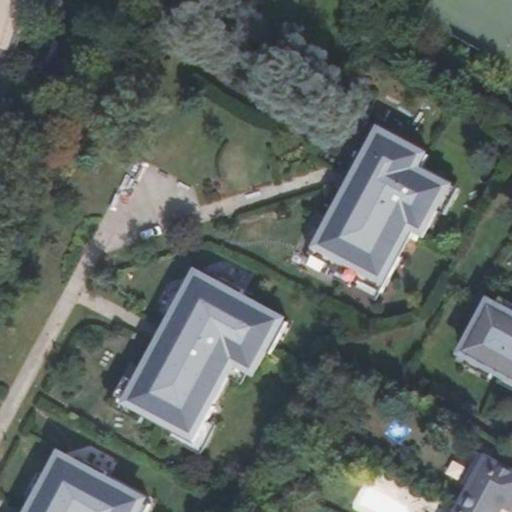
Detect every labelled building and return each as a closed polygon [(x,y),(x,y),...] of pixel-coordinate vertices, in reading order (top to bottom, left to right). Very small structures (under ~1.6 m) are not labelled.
[(0,0),(0,44),(14,49),(28,0),(0,0)] [(380,160),(394,135),(385,131),(372,155),(380,160)] [(434,157),(394,135),(380,160),(372,155),(358,183),(336,223),(332,220),(313,255),(335,267),(333,271),(364,286),(365,283),(388,295),(420,236),(429,239),(458,185),(428,168),(434,157)] [(336,223),(358,183),(348,178),(343,188),(347,191),(332,220),(336,223)] [(147,420),(165,430),(242,289),(225,280),(223,284),(184,295),(181,293),(169,316),(174,319),(139,383),(130,378),(113,409),(144,425),(147,420)] [(242,289),(165,430),(175,435),(172,441),(203,457),(220,426),(211,422),(232,380),(244,386),(253,369),(260,372),(269,354),(274,357),(291,325),(244,299),(247,292),(242,289)] [(478,366),(479,367),(511,309),(510,308),(506,315),(487,305),(463,350),(481,360),(478,366)] [(511,309),(479,367),(511,384),(511,309)] [(479,491),(468,510),(471,511),(506,511),(510,506),(511,506),(511,471),(494,462),(492,458),(487,455),(469,486),(479,491)] [(120,511),(130,494),(106,482),(109,474),(87,462),(85,466),(47,478),(43,475),(30,498),(37,502),(31,511),(120,511)] [(130,494),(120,511),(149,511),(153,507),(130,494)]
